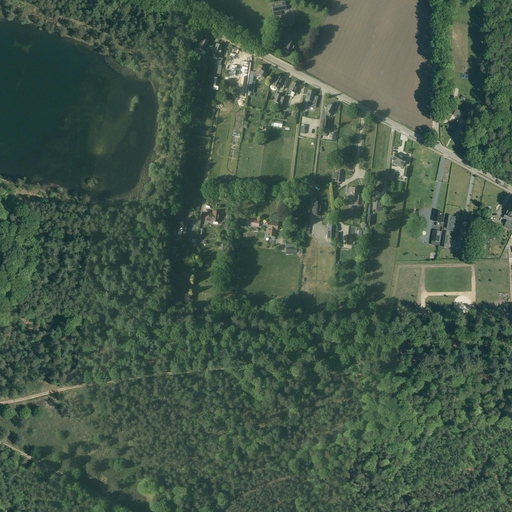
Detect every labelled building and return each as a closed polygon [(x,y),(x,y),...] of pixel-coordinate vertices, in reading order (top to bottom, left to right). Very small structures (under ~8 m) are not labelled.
[(285,2),(284,2),(271,5),(273,13),(286,10),(285,2)] [(286,44),(283,50),(285,51),(285,52),(288,54),(289,53),(291,54),(292,50),(294,50),(295,47),(294,46),(295,45),(293,44),(297,34),(291,32),(288,39),(288,40),(287,40),(285,43),(286,44)] [(200,44),(198,49),(206,52),(208,48),(206,47),(209,41),(203,38),(200,44)] [(212,55),(211,58),(217,61),(216,63),(220,65),(223,59),(219,58),(223,50),(221,50),(223,47),(216,44),(211,55),(212,55)] [(232,65),(230,75),(235,76),(236,70),(241,71),(241,74),(243,74),(243,77),(241,77),(239,93),(244,94),(247,77),(246,77),(247,75),(248,65),(242,64),(241,69),(236,68),(237,66),(232,65)] [(264,72),(266,69),(259,65),(255,72),(254,72),(253,76),(258,77),(259,75),(265,78),(267,74),(264,72)] [(277,89),(278,89),(283,78),(277,75),(274,82),(273,82),(271,86),(270,86),(270,87),(271,90),(274,91),(276,90),(277,89)] [(293,97),(298,85),(292,83),(289,90),(287,89),(285,94),(290,96),(290,95),(293,97)] [(308,91),(306,100),(308,101),(307,104),(315,107),(318,97),(314,96),(315,93),(308,91)] [(279,104),(281,96),(276,94),(273,102),(279,104)] [(282,111),(287,99),(281,97),(277,109),(282,111)] [(325,112),(323,114),(326,116),(329,117),(330,115),(332,116),(334,112),(333,111),(334,108),(334,107),(333,106),(332,105),(331,106),(329,105),(328,106),(326,105),(324,108),(326,109),(324,112),(325,112)] [(453,115),(460,119),(463,113),(456,109),(453,115)] [(455,134),(453,137),(456,139),(456,140),(457,140),(458,140),(462,133),(463,131),(457,128),(456,130),(454,133),(455,134)] [(393,161),(392,164),(397,166),(398,164),(403,166),(407,159),(402,157),(402,158),(395,154),(392,160),(393,161)] [(342,183),(343,173),(336,172),(334,172),(333,178),(336,179),(335,182),(342,183)] [(359,189),(358,189),(358,187),(354,187),(354,188),(350,188),(349,195),(351,195),(350,199),(359,200),(360,196),(358,196),(359,189)] [(383,211),(383,202),(373,201),(372,210),(383,211)] [(325,207),(325,203),(314,203),(313,207),(312,216),(321,216),(321,211),(320,211),(320,207),(325,207)] [(211,222),(219,223),(220,216),(219,216),(220,212),(213,211),(212,214),(210,214),(206,213),(205,220),(211,221),(211,222)] [(435,211),(433,221),(441,223),(443,213),(435,211)] [(446,215),(444,228),(450,229),(451,223),(455,223),(455,218),(452,217),(452,216),(446,215)] [(498,223),(481,218),(479,226),(496,231),(498,223)] [(335,240),(336,222),(328,221),(327,240),(335,240)] [(186,228),(187,224),(177,223),(175,234),(187,236),(188,229),(186,228)] [(278,225),(268,224),(267,228),(268,228),(267,235),(267,236),(275,238),(276,229),(277,229),(278,225)] [(434,231),(433,241),(440,243),(441,232),(434,231)]
